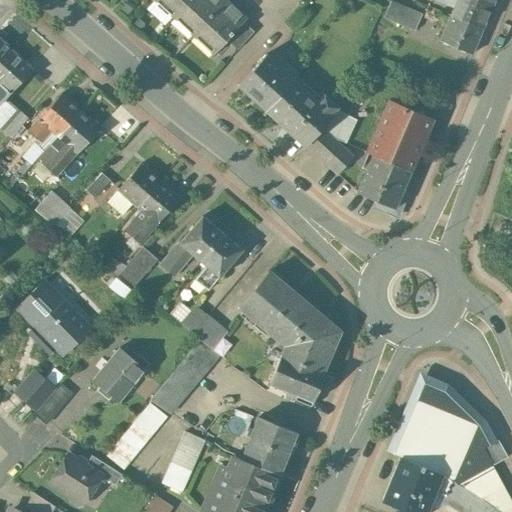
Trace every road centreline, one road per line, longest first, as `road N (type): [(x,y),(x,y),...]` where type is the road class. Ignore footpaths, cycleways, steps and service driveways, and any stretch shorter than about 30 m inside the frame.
road 1 (residential): [(379,271),(190,114)]
road 2 (tertiary): [(429,256),(511,69)]
road 3 (tertiary): [(323,511),(395,328)]
road 4 (residential): [(190,114),(62,0)]
road 5 (residential): [(190,114),(293,0)]
